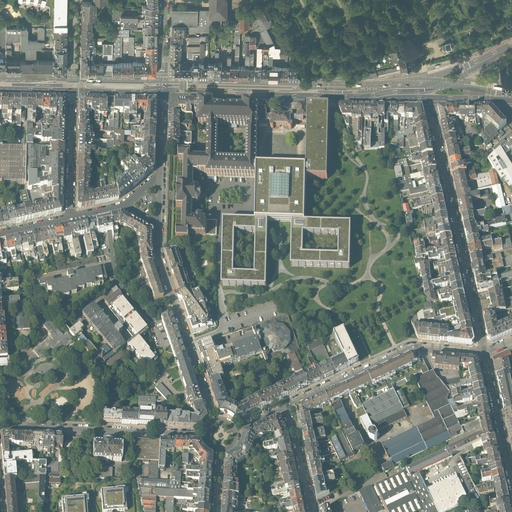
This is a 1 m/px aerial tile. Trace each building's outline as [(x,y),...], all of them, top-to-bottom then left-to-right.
[(17,0),(18,1),(22,1),(22,0),(26,0),(26,1),(31,1),(30,0),(31,0),(32,1),(34,1),(34,3),(36,3),(37,2),(41,2),(41,4),(45,5),(45,4),(49,5),(52,0),(54,0),(54,22),(54,28),(67,28),(67,22),(67,0),(17,0)] [(210,0),(210,10),(210,16),(212,16),(221,16),(227,17),(227,13),(227,0),(210,0)] [(96,14),(96,1),(91,1),(90,1),(82,1),(82,8),(82,10),(81,17),(92,18),(96,18),(96,14)] [(265,7),(252,14),(257,25),(271,18),(265,7)] [(114,8),(114,19),(137,20),(137,15),(120,15),(121,8),(114,8)] [(173,9),(172,24),(185,24),(186,25),(198,25),(198,10),(173,9)] [(158,11),(144,10),(144,20),(157,21),(158,16),(158,11)] [(210,10),(198,10),(198,25),(186,25),(186,30),(208,31),(209,25),(212,25),(212,16),(210,16),(210,10)] [(227,13),(227,17),(233,17),(232,25),(240,26),(240,14),(227,13)] [(249,14),(240,14),(240,26),(240,31),(243,31),(243,28),(249,28),(249,25),(249,14)] [(252,14),(249,14),(249,25),(250,25),(253,29),(258,27),(257,25),(252,14)] [(221,25),(221,16),(212,16),(212,25),(221,25)] [(92,18),(81,17),(81,26),(81,37),(91,38),(92,18)] [(274,23),(271,18),(257,25),(258,27),(260,30),(266,27),(274,23)] [(137,20),(114,19),(113,28),(125,29),(125,25),(137,26),(137,20)] [(157,23),(157,21),(144,20),(143,30),(157,30),(157,28),(157,23)] [(172,24),(171,34),(183,34),(185,35),(185,28),(185,24),(172,24)] [(21,27),(7,26),(6,33),(6,39),(12,39),(21,39),(21,27)] [(21,60),(21,71),(52,72),(52,60),(33,60),(33,58),(36,59),(36,46),(45,47),(45,27),(38,27),(38,39),(28,39),(28,27),(21,27),(21,39),(20,46),(26,46),(26,57),(30,57),(30,59),(21,59),(21,60)] [(274,43),(266,27),(260,30),(263,34),(269,46),(275,47),(274,43)] [(66,42),(67,35),(67,28),(54,28),(54,35),(55,35),(55,39),(56,39),(56,42),(66,42)] [(156,39),(157,30),(143,30),(143,43),(145,43),(157,43),(156,39)] [(185,35),(183,34),(183,39),(188,39),(188,45),(200,45),(200,41),(204,41),(204,48),(208,48),(208,36),(185,35)] [(263,34),(256,34),(256,45),(258,45),(263,46),(269,46),(263,34)] [(122,36),(113,35),(113,42),(112,62),(121,62),(121,42),(122,36)] [(129,36),(122,36),(121,42),(128,42),(128,57),(133,57),(134,36),(129,36)] [(181,41),(170,40),(170,74),(180,75),(180,64),(181,41)] [(53,49),(52,60),(52,72),(54,72),(59,72),(64,72),(66,72),(66,50),(66,42),(56,42),(55,42),(55,49),(53,49)] [(102,42),(102,45),(102,61),(112,62),(113,42),(102,42)] [(451,42),(442,44),(444,51),(453,48),(454,46),(455,44),(453,42),(451,42)] [(89,45),(81,45),(81,47),(80,73),(87,73),(89,73),(89,62),(87,62),(87,56),(89,56),(89,45)] [(275,47),(269,46),(268,66),(271,67),(271,65),(272,64),(273,55),(280,55),(280,47),(275,47)] [(156,58),(156,49),(141,49),(140,56),(144,56),(144,59),(147,59),(156,59),(156,58)] [(403,57),(398,58),(398,61),(396,62),(397,62),(398,67),(398,68),(400,67),(400,71),(411,68),(408,56),(403,57)] [(11,58),(6,58),(6,71),(21,71),(21,60),(11,60),(11,58)] [(156,59),(147,59),(147,74),(151,74),(156,74),(156,59)] [(102,61),(102,73),(103,73),(111,74),(112,74),(112,62),(102,61)] [(121,62),(112,62),(112,74),(119,74),(121,74),(121,62)] [(133,62),(121,62),(121,74),(126,74),(133,74),(133,62)] [(511,62),(510,63),(510,62),(509,62),(507,62),(507,63),(507,64),(508,65),(509,65),(509,67),(510,69),(509,69),(509,70),(503,72),(502,70),(501,71),(501,72),(500,72),(500,74),(502,74),(502,76),(503,80),(502,80),(502,82),(504,81),(504,83),(505,82),(505,81),(511,79),(511,80),(511,62)] [(203,63),(200,63),(200,75),(208,75),(208,65),(203,65),(203,63)] [(183,64),(180,64),(180,75),(193,75),(193,64),(190,64),(183,64)] [(227,66),(222,66),(222,76),(231,76),(231,66),(227,66)] [(242,66),(238,66),(238,77),(249,77),(249,66),(242,66)] [(268,66),(268,67),(268,77),(279,78),(280,67),(271,67),(268,66)] [(287,67),(280,67),(279,78),(289,78),(289,67),(287,67)] [(293,67),(289,67),(289,78),(302,78),(297,67),(293,67)] [(398,68),(398,67),(377,71),(378,75),(380,75),(386,74),(391,72),(397,71),(400,71),(400,67),(398,68)] [(34,99),(28,99),(27,111),(33,111),(33,116),(32,116),(32,124),(36,124),(36,121),(36,99),(34,99)] [(63,100),(57,100),(57,110),(60,110),(59,124),(65,124),(65,106),(65,100),(63,100)] [(91,101),(80,100),(79,114),(79,116),(84,117),(84,118),(91,118),(91,112),(91,101)] [(97,101),(91,101),(91,112),(96,112),(96,114),(95,114),(94,114),(94,123),(91,123),(91,132),(95,132),(95,129),(98,129),(99,101),(97,101)] [(101,101),(99,101),(98,129),(98,132),(103,132),(103,128),(103,117),(106,117),(106,113),(106,101),(101,101)] [(121,101),(114,101),(113,130),(118,130),(118,115),(118,114),(117,114),(117,113),(121,113),(121,101)] [(177,236),(177,240),(189,241),(189,235),(206,236),(216,236),(217,221),(206,221),(202,220),(201,218),(198,217),(197,220),(193,220),(194,205),(196,204),(200,203),(201,199),(201,192),(200,190),(198,189),(194,189),(195,174),(199,174),(199,177),(203,177),(203,174),(207,174),(207,177),(257,178),(256,222),(253,222),(253,216),(239,216),(238,222),(223,221),(223,287),(266,288),(268,222),(292,223),(291,267),(350,268),(351,224),(305,223),(306,178),(306,168),(307,168),(307,163),(304,163),(304,165),(304,168),(281,167),(257,167),(258,127),(259,127),(259,125),(259,118),(263,118),(263,122),(265,122),(270,121),(270,124),(272,124),(272,125),(270,126),(270,128),(272,129),(274,129),(275,128),(275,127),(282,127),(288,127),(289,128),(290,129),(292,129),(293,128),(293,127),(292,125),(291,125),(291,122),(307,122),(307,118),(307,105),(298,105),(298,111),(297,117),(293,117),(293,116),(292,115),(290,115),(289,116),(289,117),(282,117),(280,117),(275,117),(275,116),(274,115),(272,115),(271,116),(271,118),(270,118),(270,117),(267,116),(267,104),(259,104),(259,103),(243,102),(243,107),(229,107),(214,107),(214,101),(201,101),(198,101),(198,103),(198,115),(198,125),(208,125),(207,159),(206,159),(206,152),(196,152),(196,158),(192,158),(192,153),(179,153),(179,157),(179,162),(184,162),(184,184),(179,184),(178,197),(178,208),(183,209),(182,231),(177,231),(177,236)] [(147,102),(136,102),(136,122),(140,122),(140,121),(140,115),(139,114),(139,113),(147,113),(147,102)] [(153,102),(147,102),(147,113),(146,117),(143,117),(143,121),(143,126),(154,126),(155,118),(155,104),(153,102)] [(175,103),(170,103),(170,114),(170,116),(177,116),(177,113),(180,113),(180,110),(180,103),(175,103)] [(188,103),(188,116),(193,116),(196,116),(196,115),(198,115),(198,103),(192,103),(188,103)] [(320,105),(307,105),(307,118),(307,122),(307,163),(307,168),(306,168),(306,178),(327,179),(327,173),(327,170),(329,106),(320,105)] [(350,106),(340,105),(339,107),(348,132),(351,131),(350,128),(349,126),(349,117),(352,118),(352,106),(350,106)] [(406,107),(404,107),(404,119),(408,118),(408,120),(414,120),(414,122),(415,122),(425,120),(422,107),(406,107)] [(439,109),(439,110),(442,125),(447,123),(446,120),(449,119),(447,108),(440,108),(439,109)] [(466,108),(460,108),(460,119),(460,120),(464,120),(464,122),(469,122),(469,120),(475,120),(475,108),(472,108),(466,108)] [(482,108),(482,120),(486,134),(479,136),(481,145),(484,145),(501,130),(507,125),(501,119),(499,116),(492,108),(482,108)] [(42,131),(42,125),(43,113),(39,113),(39,121),(36,121),(36,124),(32,124),(32,116),(33,116),(33,111),(27,111),(27,130),(27,138),(27,146),(26,173),(40,174),(40,167),(40,159),(47,159),(47,147),(33,147),(33,139),(42,138),(42,135),(42,131)] [(84,117),(79,116),(79,125),(79,131),(91,132),(91,123),(91,118),(84,118),(84,117)] [(406,131),(408,131),(409,125),(415,124),(415,122),(414,122),(414,120),(408,120),(408,118),(404,119),(404,123),(404,124),(404,131),(406,131)] [(410,127),(410,130),(426,126),(426,125),(425,120),(415,122),(415,124),(415,126),(410,127)] [(447,123),(442,125),(445,137),(445,139),(456,137),(453,126),(456,126),(455,122),(447,123)] [(42,131),(42,135),(64,135),(65,134),(65,124),(59,124),(56,124),(54,124),(54,131),(42,131)] [(408,131),(406,131),(406,136),(413,134),(413,132),(416,131),(417,135),(428,133),(427,130),(426,126),(410,130),(408,131)] [(501,130),(484,145),(485,148),(490,144),(498,137),(499,139),(505,134),(501,130)] [(91,132),(79,131),(79,132),(79,140),(90,141),(93,141),(93,138),(91,137),(91,135),(91,134),(91,132)] [(397,132),(397,133),(397,149),(402,148),(402,139),(403,138),(403,136),(406,136),(406,131),(404,131),(397,132)] [(121,132),(113,132),(113,141),(113,150),(132,150),(132,146),(132,145),(125,144),(125,145),(123,145),(123,132),(121,132)] [(154,142),(154,133),(135,133),(131,132),(131,137),(135,137),(135,140),(143,140),(143,143),(154,143),(154,142)] [(429,140),(428,133),(417,135),(418,139),(408,141),(409,148),(419,145),(420,149),(431,147),(429,140)] [(180,134),(169,134),(169,135),(169,145),(192,145),(193,134),(180,134)] [(64,135),(42,135),(42,138),(42,141),(52,141),(53,148),(65,148),(64,137),(64,135)] [(490,144),(485,148),(485,154),(489,159),(511,138),(511,137),(510,135),(494,149),(490,144)] [(456,137),(445,139),(447,146),(456,144),(460,143),(459,140),(456,140),(456,137)] [(511,138),(489,159),(493,170),(502,183),(504,183),(505,185),(511,192),(511,168),(505,155),(511,148),(511,155),(511,156),(511,157),(511,138)] [(90,141),(79,140),(78,151),(90,152),(90,149),(91,145),(90,145),(90,141)] [(456,144),(447,146),(447,149),(448,153),(459,151),(462,150),(461,147),(457,148),(456,144)] [(0,181),(26,182),(26,173),(27,146),(0,145),(0,181)] [(431,147),(420,149),(420,152),(410,155),(410,156),(405,157),(406,160),(411,159),(433,154),(433,153),(431,147)] [(65,148),(53,148),(52,159),(64,160),(65,149),(65,148)] [(154,156),(154,150),(133,150),(133,153),(134,154),(139,154),(140,153),(141,156),(141,162),(145,162),(149,166),(153,166),(153,162),(154,156)] [(411,159),(412,164),(421,162),(421,160),(423,160),(423,163),(434,161),(433,155),(433,154),(411,159)] [(470,154),(449,158),(450,161),(450,164),(461,162),(460,158),(462,158),(462,159),(471,157),(470,154)] [(64,175),(64,169),(64,160),(52,159),(52,167),(50,167),(49,174),(52,174),(64,175)] [(89,159),(78,159),(78,169),(78,173),(88,173),(88,169),(90,169),(90,166),(88,166),(89,159)] [(137,184),(144,178),(138,170),(135,172),(134,170),(133,171),(133,170),(135,168),(130,162),(129,160),(126,160),(125,162),(121,166),(128,175),(125,178),(133,188),(137,184)] [(138,170),(144,178),(151,172),(153,170),(153,166),(149,166),(145,162),(141,162),(141,164),(139,165),(137,165),(137,164),(134,160),(133,160),(130,162),(135,168),(138,170)] [(423,163),(421,164),(423,173),(436,170),(434,162),(434,161),(423,163)] [(465,166),(451,169),(451,170),(453,176),(464,173),(466,173),(465,166)] [(401,168),(395,170),(397,179),(403,177),(401,168)] [(423,173),(425,180),(438,177),(436,171),(436,170),(423,173)] [(493,170),(476,177),(476,181),(479,191),(491,188),(498,186),(493,170)] [(26,189),(26,192),(27,191),(34,190),(40,188),(39,184),(40,174),(26,173),(26,182),(26,189)] [(88,173),(78,173),(78,183),(78,187),(88,187),(88,183),(90,183),(90,180),(88,180),(88,173)] [(128,191),(133,188),(125,178),(120,173),(116,176),(116,177),(119,181),(120,181),(121,181),(115,186),(117,188),(116,189),(118,200),(128,191)] [(464,173),(453,176),(454,181),(454,182),(476,177),(475,173),(465,175),(464,173)] [(49,174),(40,174),(39,184),(52,180),(52,174),(49,174)] [(64,194),(64,184),(64,175),(52,174),(52,180),(39,184),(40,188),(41,188),(46,187),(47,190),(53,188),(53,192),(54,192),(64,194)] [(403,177),(397,179),(399,186),(412,183),(410,176),(403,177)] [(438,177),(425,180),(426,187),(439,184),(438,179),(438,177)] [(476,177),(454,182),(456,188),(457,195),(468,193),(466,183),(476,181),(476,177)] [(107,202),(109,202),(106,191),(104,180),(100,181),(102,190),(102,191),(104,190),(104,192),(95,194),(95,192),(96,192),(95,187),(90,187),(92,194),(95,205),(107,202)] [(409,191),(414,190),(412,183),(399,186),(400,193),(409,191)] [(439,184),(426,187),(426,190),(429,189),(430,195),(441,192),(439,185),(439,184)] [(498,186),(491,188),(493,193),(494,197),(497,200),(499,213),(503,209),(511,207),(511,192),(505,185),(498,186)] [(43,196),(50,193),(53,192),(53,188),(47,190),(46,187),(41,188),(43,196)] [(79,209),(95,205),(92,194),(88,195),(88,193),(88,187),(78,187),(77,197),(77,207),(79,209)] [(414,190),(409,191),(410,196),(427,192),(426,190),(426,187),(414,190)] [(34,190),(37,208),(45,206),(43,196),(41,188),(40,188),(34,190)] [(110,190),(106,191),(109,202),(118,200),(116,189),(114,189),(114,188),(110,189),(110,190)] [(34,190),(27,191),(30,207),(31,210),(37,208),(34,190)] [(23,208),(24,210),(26,220),(27,220),(32,219),(31,210),(30,207),(27,191),(26,192),(20,192),(21,198),(23,208)] [(64,194),(54,192),(54,204),(52,204),(54,214),(63,212),(64,196),(64,194)] [(441,192),(430,195),(431,198),(420,201),(421,204),(443,200),(441,193),(441,192)] [(468,193),(457,195),(459,204),(459,205),(470,203),(480,200),(479,195),(471,197),(471,192),(468,193)] [(52,204),(50,193),(43,196),(45,206),(52,204)] [(444,203),(443,200),(421,204),(404,208),(405,213),(407,212),(433,206),(434,210),(445,207),(444,207),(444,203)] [(24,210),(20,211),(18,212),(15,201),(13,202),(11,202),(13,210),(16,222),(26,220),(24,210)] [(470,203),(459,205),(461,213),(462,219),(479,215),(477,208),(472,209),(470,203)] [(54,214),(52,204),(45,206),(47,216),(48,215),(54,214)] [(32,219),(40,217),(47,216),(45,206),(37,208),(31,210),(32,219)] [(434,210),(422,212),(423,216),(432,214),(432,212),(434,212),(436,219),(446,216),(445,209),(445,207),(434,210)] [(0,209),(0,216),(2,226),(6,225),(9,224),(7,212),(3,212),(2,209),(0,209)] [(13,210),(7,212),(9,224),(12,223),(16,222),(13,210)] [(123,214),(117,215),(119,226),(120,228),(122,228),(125,230),(131,218),(127,216),(123,214)] [(412,215),(408,215),(405,216),(407,225),(412,224),(411,217),(413,216),(413,214),(412,215)] [(479,215),(462,219),(463,220),(464,226),(474,224),(474,220),(486,218),(485,214),(479,215)] [(111,216),(113,231),(113,239),(118,238),(116,226),(119,226),(117,215),(111,216)] [(95,220),(97,232),(98,234),(110,232),(113,231),(111,216),(108,217),(95,220)] [(448,222),(446,216),(436,219),(437,223),(434,223),(434,222),(424,224),(425,228),(448,223),(448,222)] [(131,218),(125,230),(140,238),(152,231),(140,224),(131,218)] [(474,224),(464,226),(466,233),(466,234),(492,229),(507,226),(506,218),(494,220),(495,223),(478,227),(478,228),(476,229),(476,226),(475,226),(474,224)] [(97,232),(95,220),(86,222),(92,250),(98,249),(96,240),(95,241),(93,233),(97,232)] [(72,225),(67,227),(73,256),(76,258),(81,256),(78,241),(84,240),(87,255),(93,253),(92,250),(86,222),(72,225)] [(425,228),(421,229),(422,233),(438,229),(438,232),(449,230),(448,223),(425,228)] [(65,227),(61,228),(65,242),(68,241),(70,256),(73,256),(67,227),(65,227)] [(55,229),(53,230),(58,252),(63,251),(61,243),(65,242),(61,228),(55,229)] [(492,229),(466,234),(467,241),(468,242),(479,239),(478,235),(493,232),(492,229)] [(46,231),(49,245),(52,244),(54,253),(58,252),(53,230),(46,231)] [(438,232),(436,233),(436,235),(424,238),(425,243),(451,237),(451,236),(449,230),(438,232)] [(39,233),(44,256),(48,255),(46,246),(49,245),(46,231),(41,232),(39,233)] [(152,231),(140,238),(140,255),(151,254),(151,247),(152,235),(152,231)] [(32,234),(36,248),(38,248),(41,260),(45,259),(44,256),(39,233),(34,234),(32,234)] [(25,236),(30,258),(34,257),(32,249),(36,248),(32,234),(27,235),(25,236)] [(19,237),(22,251),(24,251),(26,259),(30,258),(25,236),(24,236),(19,237)] [(16,257),(17,262),(21,261),(19,252),(22,251),(19,237),(13,239),(12,239),(16,257)] [(415,238),(410,239),(412,245),(421,243),(420,237),(415,238)] [(421,243),(412,245),(414,253),(416,252),(425,250),(424,247),(441,243),(442,246),(453,244),(453,243),(451,238),(451,237),(425,243),(421,243)] [(5,241),(9,257),(11,256),(12,258),(16,257),(12,239),(11,239),(5,241)] [(479,239),(468,242),(468,243),(469,249),(493,244),(492,239),(480,242),(479,239)] [(510,240),(501,242),(502,248),(501,248),(502,252),(511,249),(511,248),(511,243),(510,240)] [(0,249),(3,265),(7,264),(6,257),(9,257),(5,241),(0,242),(0,249)] [(493,244),(469,249),(470,253),(471,258),(481,256),(483,256),(481,249),(483,248),(484,251),(492,249),(493,250),(501,248),(502,248),(501,242),(498,243),(493,244)] [(425,250),(416,252),(418,260),(454,252),(454,250),(453,245),(453,244),(442,246),(443,251),(441,251),(440,249),(428,252),(429,254),(426,255),(425,250)] [(176,252),(175,248),(167,248),(167,253),(167,255),(174,274),(183,271),(182,269),(184,268),(179,255),(178,255),(177,252),(176,252)] [(454,252),(418,260),(416,261),(417,268),(420,267),(422,267),(421,262),(425,261),(426,263),(440,260),(440,258),(444,257),(445,261),(456,259),(456,258),(454,252)] [(140,255),(142,264),(151,261),(153,261),(152,260),(152,258),(151,254),(140,255)] [(483,263),(485,273),(504,268),(501,254),(492,256),(492,257),(493,261),(483,263)] [(97,256),(55,266),(56,272),(98,262),(97,256)] [(481,256),(471,258),(471,259),(473,266),(483,263),(493,261),(492,257),(484,259),(485,261),(482,261),(481,256)] [(444,264),(433,267),(435,271),(438,270),(457,266),(457,264),(456,260),(456,259),(445,261),(446,266),(444,266),(444,264)] [(142,264),(154,299),(163,297),(160,288),(154,270),(151,261),(142,264)] [(483,263),(473,266),(474,274),(475,275),(485,273),(483,263)] [(422,267),(420,267),(422,274),(430,272),(431,271),(430,265),(422,267)] [(457,266),(438,270),(439,274),(446,273),(446,276),(459,273),(459,271),(457,266)] [(52,279),(38,282),(40,288),(44,287),(45,291),(46,291),(48,299),(52,298),(52,299),(60,297),(61,298),(69,297),(68,296),(76,294),(76,291),(84,289),(83,288),(91,287),(91,288),(99,286),(99,285),(103,284),(102,281),(106,280),(103,267),(98,269),(98,270),(73,276),(73,275),(66,276),(68,281),(54,284),(52,279)] [(183,271),(174,274),(180,294),(190,290),(190,288),(191,287),(187,273),(185,273),(184,271),(183,271)] [(430,272),(422,274),(421,274),(423,281),(431,279),(430,272)] [(485,273),(475,275),(475,276),(476,281),(497,277),(496,272),(487,274),(487,277),(485,277),(485,273)] [(447,278),(440,280),(441,284),(460,279),(459,274),(459,273),(446,276),(447,278)] [(511,273),(497,277),(476,281),(477,286),(478,288),(488,286),(487,282),(511,276),(511,273)] [(511,276),(487,282),(488,286),(499,284),(511,280),(511,276)] [(0,287),(19,286),(18,281),(2,282),(2,279),(0,279),(0,287)] [(423,281),(420,281),(421,288),(423,288),(433,285),(431,279),(423,281)] [(433,285),(423,288),(425,295),(434,293),(433,288),(435,287),(436,289),(447,287),(447,285),(450,285),(451,289),(462,287),(461,281),(460,279),(441,284),(433,285)] [(488,286),(478,288),(478,292),(488,290),(488,292),(489,293),(501,291),(499,284),(488,286)] [(0,295),(1,296),(1,292),(19,290),(19,286),(0,287),(0,295)] [(451,292),(438,295),(439,300),(441,299),(464,294),(464,293),(462,287),(451,289),(451,292)] [(193,332),(194,335),(203,332),(202,328),(213,325),(212,322),(214,321),(213,314),(211,312),(209,313),(207,306),(208,306),(207,302),(205,302),(202,293),(194,295),(192,289),(190,290),(180,294),(179,294),(180,297),(182,301),(183,301),(193,332)] [(108,307),(110,305),(120,297),(121,296),(119,291),(105,302),(108,307)] [(490,299),(490,303),(503,300),(501,291),(489,293),(489,294),(489,295),(486,296),(487,299),(490,299)] [(425,295),(423,296),(424,303),(429,302),(436,300),(434,293),(425,295)] [(464,294),(441,299),(442,304),(451,301),(452,300),(454,300),(455,303),(455,304),(465,301),(465,300),(464,295),(464,294)] [(0,303),(17,303),(20,302),(19,298),(1,299),(1,296),(0,295),(0,303)] [(136,336),(127,344),(142,362),(143,361),(146,365),(153,359),(155,361),(158,359),(155,350),(151,354),(139,339),(148,331),(120,297),(110,305),(136,336)] [(511,298),(503,300),(505,311),(511,309),(511,298)] [(503,300),(490,303),(492,307),(489,308),(489,312),(492,311),(492,312),(493,314),(494,313),(505,311),(503,300)] [(440,312),(441,317),(442,320),(458,317),(459,322),(469,319),(468,311),(465,301),(455,304),(456,308),(451,310),(446,310),(440,312)] [(0,312),(1,312),(1,308),(17,306),(17,303),(0,303),(0,312)] [(97,356),(93,359),(97,364),(104,362),(125,345),(119,335),(122,332),(118,327),(114,330),(93,305),(82,314),(107,344),(98,351),(99,353),(98,354),(98,355),(97,356)] [(426,310),(417,314),(419,322),(426,320),(436,318),(434,308),(431,309),(426,310)] [(30,309),(13,311),(15,330),(32,329),(30,309)] [(51,336),(33,351),(38,357),(55,343),(60,349),(72,339),(67,333),(63,336),(41,310),(34,314),(48,332),(51,336)] [(511,320),(497,327),(494,313),(493,314),(484,316),(485,324),(487,333),(489,340),(492,342),(503,337),(511,332),(511,320)] [(175,359),(176,359),(185,355),(183,348),(178,335),(173,321),(171,314),(161,318),(175,359)] [(259,343),(263,354),(267,365),(288,355),(295,352),(300,349),(288,315),(280,317),(253,326),(253,328),(252,330),(254,334),(256,335),(257,339),(260,339),(261,342),(259,343)] [(442,320),(441,317),(436,318),(426,320),(429,326),(435,325),(436,325),(443,324),(442,320)] [(450,326),(450,331),(471,326),(470,320),(469,319),(459,322),(459,325),(450,326)] [(75,338),(80,334),(82,332),(80,330),(83,327),(79,323),(69,331),(75,338)] [(450,331),(449,339),(454,338),(454,334),(461,333),(462,336),(472,333),(472,332),(471,326),(450,331)] [(412,327),(419,339),(420,339),(429,340),(430,329),(430,328),(412,327)] [(360,362),(345,329),(334,334),(344,355),(331,361),(336,373),(360,362)] [(442,330),(430,329),(429,340),(436,341),(442,341),(442,330)] [(450,331),(442,330),(442,341),(446,342),(449,342),(449,339),(450,331)] [(449,339),(449,342),(472,344),(473,343),(474,343),(473,334),(472,333),(462,336),(461,339),(458,339),(458,337),(454,338),(449,339)] [(87,342),(80,334),(75,338),(83,347),(87,343),(87,342)] [(212,340),(198,345),(201,354),(212,388),(223,384),(220,378),(224,377),(221,368),(263,354),(259,343),(261,342),(260,339),(257,339),(222,352),(216,352),(212,340)] [(323,344),(321,340),(307,346),(310,351),(323,344)] [(83,347),(93,359),(97,356),(98,355),(98,354),(90,345),(89,346),(87,343),(83,347)] [(493,357),(494,365),(508,362),(511,361),(511,357),(510,354),(509,350),(493,357)] [(121,351),(107,363),(110,367),(124,355),(121,351)] [(303,370),(295,352),(288,355),(289,358),(288,359),(289,362),(291,361),(293,365),(291,366),(292,369),(294,368),(296,372),(299,370),(303,370)] [(416,380),(429,372),(419,354),(413,353),(339,388),(332,392),(325,395),(330,403),(339,399),(343,397),(349,394),(355,409),(394,390),(416,380)] [(186,388),(188,392),(197,389),(194,379),(187,361),(185,355),(176,359),(179,369),(181,369),(181,373),(181,374),(181,376),(183,376),(184,379),(183,381),(186,388)] [(318,368),(312,355),(308,357),(311,365),(313,366),(314,368),(314,369),(315,370),(318,368)] [(459,367),(460,359),(453,358),(439,357),(434,356),(433,363),(435,363),(435,368),(459,371),(459,367)] [(7,357),(0,357),(0,366),(8,366),(8,363),(10,363),(10,357),(7,357)] [(468,368),(469,371),(480,368),(478,362),(477,360),(460,359),(459,367),(468,368)] [(318,368),(323,379),(326,378),(336,373),(331,361),(318,368)] [(508,362),(494,365),(496,372),(497,377),(511,374),(508,362)] [(317,382),(323,379),(318,368),(315,370),(305,374),(310,385),(317,382)] [(468,382),(482,379),(480,372),(480,368),(469,371),(470,378),(467,378),(468,382)] [(429,372),(416,380),(421,393),(434,418),(412,428),(381,444),(390,462),(381,466),(384,472),(399,465),(403,463),(446,442),(464,434),(461,429),(457,421),(454,415),(452,408),(450,405),(448,401),(450,393),(436,375),(433,370),(429,372)] [(307,386),(310,385),(305,374),(304,374),(292,379),(292,381),(297,391),(307,386)] [(511,378),(511,374),(497,377),(499,388),(502,398),(503,406),(505,413),(511,411),(511,378)] [(473,388),(483,386),(483,384),(482,381),(482,379),(468,382),(461,384),(462,388),(473,386),(473,388)] [(287,396),(297,391),(292,381),(270,391),(274,402),(287,396)] [(160,383),(156,388),(168,401),(172,396),(160,383)] [(230,402),(223,384),(212,388),(216,400),(220,412),(223,412),(226,413),(230,414),(233,416),(237,419),(246,415),(252,412),(247,402),(238,406),(230,402)] [(448,401),(485,393),(485,392),(484,388),(483,386),(473,388),(474,393),(473,393),(472,392),(464,393),(463,395),(462,395),(461,391),(450,393),(448,401)] [(197,389),(188,392),(184,393),(189,407),(192,406),(202,402),(197,389)] [(394,390),(355,409),(366,435),(368,435),(368,432),(372,431),(374,433),(375,432),(386,427),(407,417),(403,410),(409,407),(404,396),(402,391),(396,394),(394,390)] [(274,402),(270,391),(247,402),(252,412),(263,407),(274,402)] [(139,393),(138,412),(138,424),(152,424),(154,424),(155,409),(156,393),(139,393)] [(477,403),(487,401),(486,399),(485,394),(485,393),(448,401),(450,405),(473,400),(473,399),(476,399),(477,403)] [(330,403),(325,395),(317,399),(304,405),(297,408),(300,418),(310,416),(309,414),(330,403)] [(339,399),(330,403),(333,411),(337,418),(340,425),(343,431),(344,433),(330,440),(333,447),(336,453),(339,460),(340,462),(353,456),(352,454),(363,449),(364,447),(360,437),(357,436),(339,399)] [(477,410),(488,408),(488,406),(487,402),(487,401),(477,403),(478,407),(475,408),(474,406),(457,410),(457,407),(452,408),(454,415),(477,410)] [(202,402),(192,406),(194,416),(189,416),(189,427),(200,427),(201,424),(202,421),(205,418),(207,417),(202,402)] [(479,417),(479,420),(490,417),(490,415),(489,411),(488,408),(477,410),(454,415),(457,421),(465,419),(468,416),(478,414),(479,417)] [(155,409),(154,424),(156,424),(166,425),(167,415),(167,413),(163,413),(163,409),(155,409)] [(102,411),(102,422),(114,422),(122,423),(122,413),(106,412),(106,411),(102,411)] [(122,412),(122,413),(122,423),(132,423),(138,424),(138,412),(135,412),(135,414),(129,414),(129,412),(122,412)] [(175,415),(167,415),(166,425),(177,426),(189,427),(189,416),(180,415),(175,414),(175,415)] [(276,436),(277,443),(289,440),(289,436),(285,426),(280,415),(271,420),(276,430),(279,435),(276,436)] [(310,416),(300,418),(301,424),(301,425),(323,422),(322,417),(310,419),(310,416)] [(481,425),(482,430),(483,434),(484,440),(495,437),(493,427),(490,417),(479,420),(481,425)] [(258,426),(251,429),(256,440),(276,430),(271,420),(258,426)] [(479,420),(461,429),(464,434),(481,425),(479,420)] [(323,422),(301,425),(302,427),(303,432),(313,430),(312,427),(323,425),(323,422)] [(226,466),(238,467),(238,465),(242,463),(245,460),(246,461),(253,450),(252,449),(254,445),(255,441),(256,440),(251,429),(243,433),(243,438),(242,443),(240,448),(238,451),(232,455),(227,457),(226,466)] [(313,430),(303,432),(304,437),(304,438),(325,434),(324,430),(313,432),(313,430)] [(8,444),(11,444),(11,434),(10,434),(2,434),(1,435),(2,455),(8,454),(8,444)] [(11,434),(11,444),(11,445),(22,446),(22,435),(12,435),(11,434)] [(325,434),(304,438),(304,440),(306,445),(316,443),(316,440),(326,438),(325,434)] [(478,435),(449,450),(451,455),(464,449),(481,441),(482,440),(484,440),(483,434),(478,435)] [(23,435),(22,435),(22,446),(24,446),(25,447),(32,448),(32,435),(23,435)] [(42,436),(32,435),(32,448),(31,450),(42,451),(43,436),(42,436)] [(52,436),(43,436),(42,451),(47,451),(47,453),(50,453),(50,451),(53,452),(53,450),(54,437),(52,436)] [(55,437),(54,437),(53,450),(58,450),(62,450),(62,437),(55,437)] [(482,444),(482,448),(483,447),(496,444),(496,443),(496,441),(495,437),(484,440),(482,440),(481,441),(482,444)] [(160,440),(132,440),(131,460),(143,461),(143,463),(149,463),(149,461),(159,461),(160,440)] [(160,440),(159,461),(159,469),(165,469),(166,454),(168,454),(168,452),(174,453),(174,441),(162,441),(160,440)] [(279,449),(279,451),(291,449),(290,441),(289,440),(277,443),(265,445),(266,449),(276,447),(276,449),(279,449)] [(174,441),(174,453),(182,453),(182,465),(185,465),(188,465),(188,452),(189,442),(186,442),(174,441)] [(466,453),(482,448),(482,444),(481,441),(464,449),(465,452),(466,453)] [(102,444),(93,444),(92,460),(121,461),(122,445),(112,445),(112,442),(102,442),(102,444)] [(195,458),(204,450),(202,447),(200,442),(195,442),(189,442),(188,452),(192,452),(192,455),(195,458)] [(316,443),(306,445),(307,451),(307,452),(329,448),(328,443),(318,445),(317,443),(316,443)] [(483,447),(485,454),(498,451),(497,446),(496,444),(483,447)] [(329,448),(307,452),(307,453),(309,459),(319,457),(319,454),(329,451),(329,448)] [(280,454),(271,456),(272,460),(279,458),(293,456),(293,455),(291,449),(279,451),(280,454)] [(61,476),(62,450),(58,450),(58,462),(46,462),(45,475),(49,476),(61,476)] [(204,450),(195,458),(199,463),(200,466),(211,467),(212,462),(212,456),(208,453),(204,450)] [(449,450),(406,470),(410,478),(420,473),(431,468),(452,458),(451,455),(449,450)] [(476,460),(477,464),(500,460),(499,454),(498,451),(485,454),(485,458),(476,460)] [(2,455),(3,462),(27,460),(27,462),(32,461),(31,452),(8,454),(2,455)] [(279,458),(282,472),(296,469),(294,461),(293,456),(279,458)] [(319,457),(309,459),(310,464),(310,466),(322,463),(332,461),(331,458),(320,460),(319,457)] [(477,464),(478,471),(484,470),(483,468),(490,466),(490,469),(501,466),(501,465),(500,460),(477,464)] [(46,462),(32,461),(31,476),(39,475),(45,475),(46,462)] [(323,466),(322,463),(310,466),(310,468),(312,474),(322,473),(321,467),(323,466)] [(4,466),(5,478),(14,477),(16,477),(16,471),(19,471),(18,465),(4,466)] [(185,474),(186,474),(211,475),(211,474),(211,468),(211,467),(200,466),(199,471),(185,470),(185,474)] [(226,477),(225,487),(238,488),(238,483),(236,483),(238,467),(226,466),(226,477)] [(481,474),(482,477),(503,473),(502,467),(501,466),(490,469),(491,472),(481,474)] [(112,467),(101,467),(101,477),(112,478),(112,467)] [(283,477),(284,479),(297,476),(296,470),(296,469),(282,472),(274,474),(275,478),(283,477)] [(386,480),(359,493),(368,511),(438,511),(428,489),(427,487),(420,473),(410,478),(406,470),(403,472),(386,480)] [(158,473),(158,480),(172,481),(172,476),(162,475),(162,473),(158,473)] [(172,481),(180,482),(181,473),(175,473),(175,476),(172,476),(172,481)] [(322,473),(312,474),(313,480),(313,482),(334,477),(334,474),(323,476),(322,473)] [(493,482),(504,480),(504,479),(503,474),(503,473),(482,477),(483,483),(493,480),(493,482)] [(199,483),(210,484),(211,477),(211,475),(186,474),(186,479),(199,480),(199,483)] [(456,475),(428,489),(438,511),(446,511),(469,501),(456,475)] [(278,487),(279,489),(299,485),(297,477),(297,476),(284,479),(285,485),(278,487)] [(16,511),(14,477),(5,478),(7,511),(16,511)] [(334,477),(313,482),(314,484),(315,489),(325,487),(324,484),(335,482),(334,477)] [(158,480),(137,479),(139,489),(174,492),(187,492),(187,488),(179,487),(180,482),(172,481),(158,480)] [(478,492),(506,486),(505,483),(504,480),(493,482),(494,485),(476,488),(478,492)] [(195,493),(209,494),(210,492),(210,484),(199,483),(199,488),(187,488),(187,492),(195,493)] [(290,491),(291,497),(301,495),(299,486),(299,485),(279,489),(272,491),(273,496),(278,495),(284,494),(288,493),(288,491),(290,491)] [(325,487),(315,489),(317,498),(317,500),(334,492),(330,486),(325,487)] [(496,499),(508,496),(508,494),(506,488),(506,486),(478,492),(479,496),(495,493),(496,499)] [(224,493),(224,495),(239,496),(240,488),(238,488),(225,487),(224,493)] [(125,488),(101,491),(103,511),(127,508),(125,488)] [(139,489),(144,511),(155,511),(156,497),(167,497),(166,511),(173,511),(174,498),(174,492),(139,489)] [(187,492),(174,492),(174,498),(184,499),(193,500),(193,496),(195,496),(195,493),(187,492)] [(194,507),(208,508),(209,503),(209,494),(195,493),(195,496),(197,498),(196,502),(195,502),(194,505),(194,507)] [(223,505),(223,511),(234,511),(234,508),(238,509),(239,496),(224,495),(223,505)] [(281,508),(283,507),(303,503),(303,502),(301,495),(291,497),(292,500),(280,503),(281,508)] [(87,511),(86,496),(62,499),(63,511),(87,511)] [(496,506),(510,503),(509,501),(508,498),(508,496),(496,499),(489,500),(490,507),(496,506)] [(284,511),(293,510),(293,511),(294,511),(305,510),(303,503),(283,507),(284,511)] [(496,506),(497,511),(502,511),(511,510),(510,505),(510,503),(496,506)]
